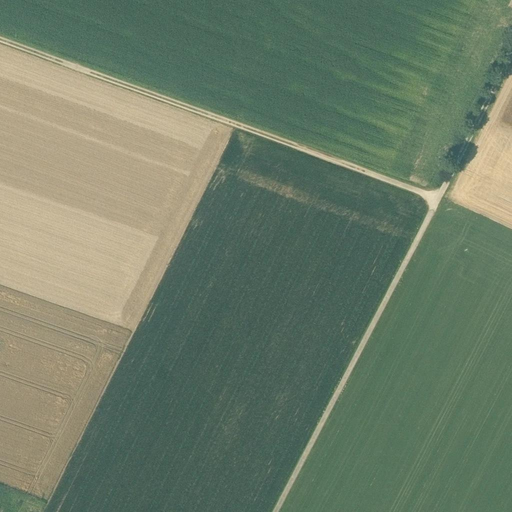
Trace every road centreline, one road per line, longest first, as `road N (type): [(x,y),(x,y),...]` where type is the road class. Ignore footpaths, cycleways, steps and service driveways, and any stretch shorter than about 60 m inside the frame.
road 1 (unclassified): [(277,511),(511,52)]
road 2 (track): [(0,37),(439,198)]
